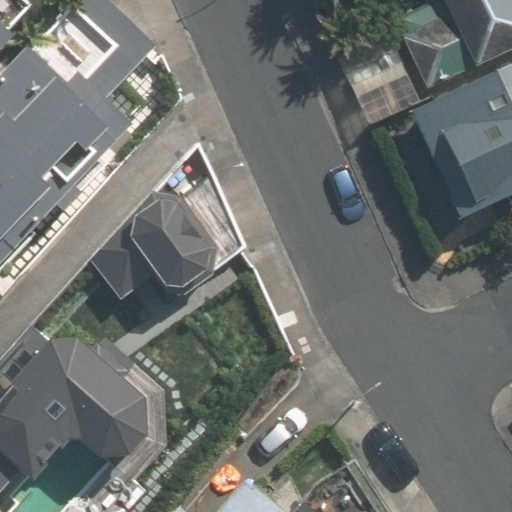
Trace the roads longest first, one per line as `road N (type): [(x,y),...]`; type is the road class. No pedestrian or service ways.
road 1 (residential): [(412,382),(357,294),(222,0)]
road 2 (residential): [(497,511),(412,382)]
